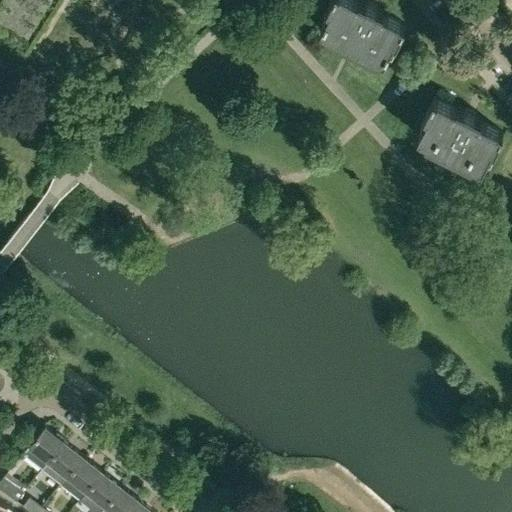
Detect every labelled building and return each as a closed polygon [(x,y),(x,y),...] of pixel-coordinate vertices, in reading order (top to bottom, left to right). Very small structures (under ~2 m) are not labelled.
[(375,8),(377,5),(367,1),(366,4),(358,0),(330,0),(327,7),(330,8),(321,26),(384,58),(393,39),(397,41),(405,23),(375,8)] [(473,115),(474,112),(465,108),(463,111),(433,96),(424,113),(427,115),(418,133),(482,165),(491,147),(494,148),(503,131),(473,115)] [(45,424),(23,451),(42,466),(64,439),(45,424)] [(60,482),(83,454),(64,439),(42,466),(61,481),(60,482)] [(60,482),(80,497),(102,469),(83,454),(60,482)] [(87,489),(105,503),(121,484),(102,469),(80,497),(87,489)] [(0,479),(0,486),(17,500),(28,485),(27,485),(29,482),(21,477),(17,483),(4,474),(0,479)] [(105,503),(115,511),(129,511),(140,499),(121,484),(105,503)] [(30,495),(22,504),(32,511),(36,511),(43,504),(30,495)] [(156,511),(140,499),(129,511),(156,511)]
